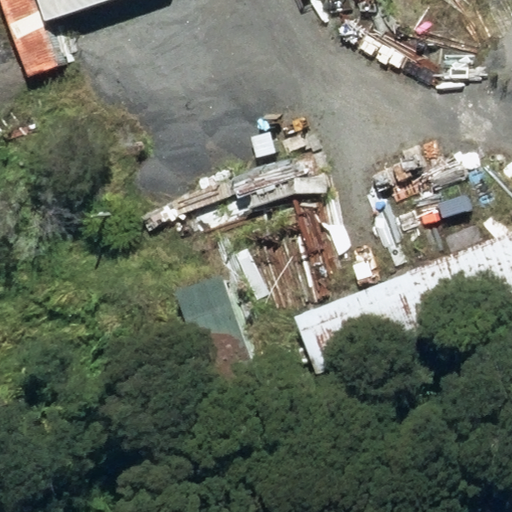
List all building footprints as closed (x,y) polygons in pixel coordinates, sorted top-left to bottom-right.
[(200,0),(169,0),(82,44),(97,73),(209,16),(200,0)] [(130,183),(140,210),(214,180),(203,154),(130,183)] [(143,269),(172,262),(161,213),(132,220),(143,269)] [(511,236),(307,318),(331,378),(511,307),(511,236)] [(204,281),(237,367),(266,356),(241,289),(266,279),(259,259),(204,281)]
